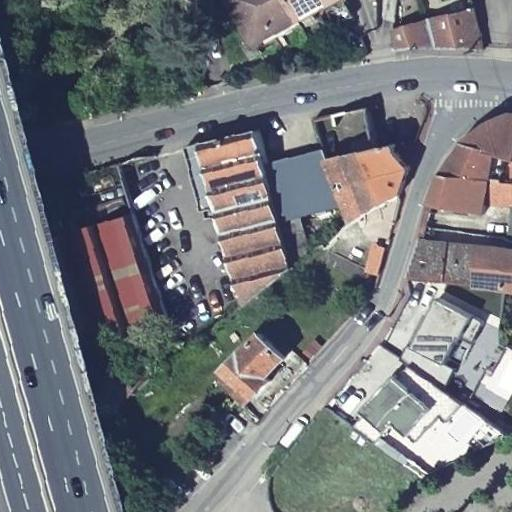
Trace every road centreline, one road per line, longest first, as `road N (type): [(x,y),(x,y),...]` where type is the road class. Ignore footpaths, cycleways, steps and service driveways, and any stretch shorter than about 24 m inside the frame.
road 1 (residential): [(473,76),(470,110),(437,154),(389,285),(358,335),(200,511)]
road 2 (primary): [(0,171),(361,85),(473,76)]
road 3 (motorway): [(85,511),(0,183)]
